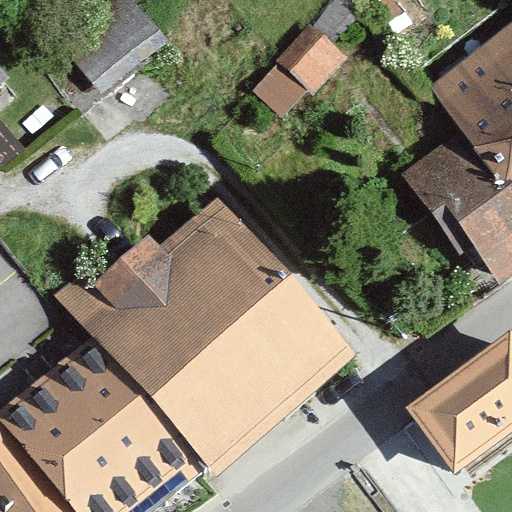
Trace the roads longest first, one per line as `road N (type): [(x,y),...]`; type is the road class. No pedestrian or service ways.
road 1 (unknown): [(77,205),(154,147),(170,147),(402,403)]
road 2 (tertiary): [(511,323),(255,511)]
